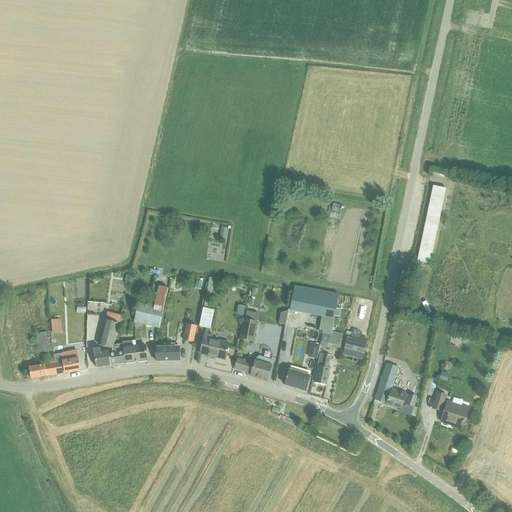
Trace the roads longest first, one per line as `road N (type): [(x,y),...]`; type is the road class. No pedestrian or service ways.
road 1 (unclassified): [(349,421),(382,327),(449,0)]
road 2 (unclassified): [(349,421),(194,371),(0,385)]
road 3 (unclassified): [(475,511),(349,421)]
